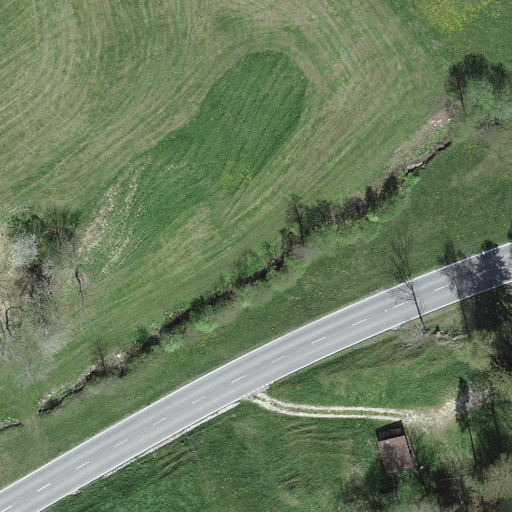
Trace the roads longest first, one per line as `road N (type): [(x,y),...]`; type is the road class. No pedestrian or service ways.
road 1 (primary): [(511,262),(279,358),(1,511)]
road 2 (track): [(233,382),(310,407),(431,411),(511,384)]
